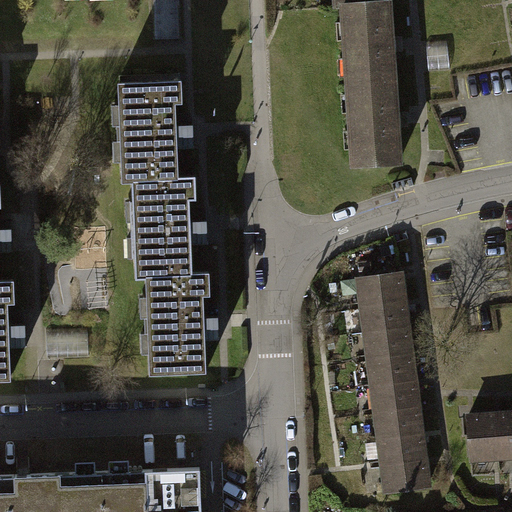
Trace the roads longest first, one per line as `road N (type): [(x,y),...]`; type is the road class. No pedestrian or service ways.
road 1 (residential): [(275,415),(274,248),(424,200),(511,182)]
road 2 (residential): [(275,415),(0,425)]
